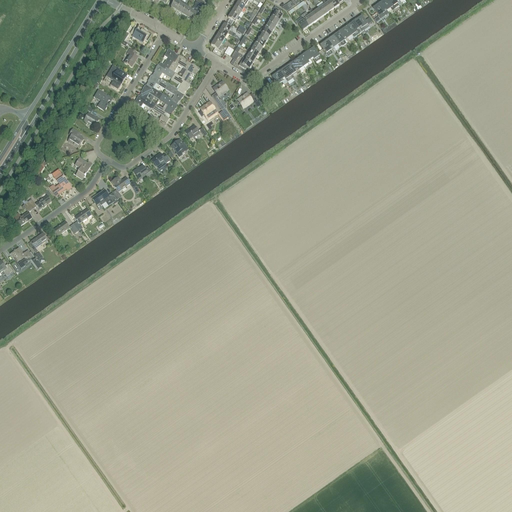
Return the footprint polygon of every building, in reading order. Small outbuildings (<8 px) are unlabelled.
[(181,4),(182,2),(183,1),(181,0),(179,0),(178,2),(175,1),(171,8),(176,11),(181,4)] [(334,9),(329,2),(327,0),(324,0),(322,2),(324,5),(329,12),(334,9)] [(331,0),(329,2),(334,9),(339,5),(335,0),(331,0)] [(392,11),(393,10),(386,0),(384,0),(381,3),(387,11),(390,8),(392,11)] [(394,0),(386,0),(393,10),(395,9),(399,6),(397,4),(394,0)] [(181,14),(186,7),(187,5),(182,2),(181,4),(176,11),(181,14)] [(238,2),(235,8),(242,12),(244,9),(247,10),(248,8),(245,7),(238,2)] [(381,3),(373,8),(381,19),(389,14),(387,11),(381,3)] [(324,16),(329,12),(324,5),(319,9),(324,16)] [(187,18),(191,11),(186,7),(181,14),(187,18)] [(279,22),(282,16),(280,14),(282,11),(275,7),(273,10),(275,12),(272,17),(279,22)] [(239,17),(242,12),(235,8),(231,13),(239,17)] [(319,20),(314,13),(311,9),(309,11),(311,14),(308,16),(313,23),(319,20)] [(319,20),(324,16),(319,9),(314,13),(319,20)] [(192,21),(197,14),(198,11),(196,10),(194,12),(191,11),(187,18),(192,21)] [(240,18),(239,17),(231,13),(228,18),(235,23),(237,20),(238,21),(240,18)] [(308,27),(313,23),(308,16),(303,20),(308,27)] [(359,30),(367,25),(365,22),(362,16),(354,22),(359,30)] [(276,27),(279,22),(272,17),(269,22),(276,27)] [(303,31),(308,27),(303,20),(298,24),(303,31)] [(272,32),(276,27),(269,22),(265,28),(272,32)] [(361,33),(359,30),(354,22),(346,27),(352,36),(353,38),(361,33)] [(224,24),(221,30),(228,34),(231,36),(233,34),(229,32),(231,29),(224,24)] [(148,42),(152,36),(141,29),(140,32),(134,28),(136,26),(135,26),(130,34),(133,36),(132,37),(142,44),(145,39),(148,41),(148,42)] [(344,41),(352,36),(346,27),(338,33),(344,41)] [(261,29),(259,31),(269,37),(272,32),(265,28),(264,31),(261,29)] [(228,34),(221,30),(218,35),(225,39),(228,34)] [(266,43),(269,37),(259,31),(259,32),(262,33),(259,38),(266,43)] [(344,41),(338,33),(333,36),(341,47),(342,46),(343,46),(346,44),(344,41)] [(221,45),(225,39),(218,35),(214,40),(221,45)] [(333,36),(328,40),(334,48),(338,46),(339,48),(341,47),(333,36)] [(262,48),(266,43),(259,38),(255,44),(262,48)] [(214,40),(211,46),(218,50),(221,52),(223,49),(220,47),(221,45),(214,40)] [(326,54),(334,48),(328,40),(320,46),(323,50),(320,52),(325,59),(328,57),(326,54)] [(259,53),(262,48),(255,44),(252,49),(259,53)] [(325,59),(320,52),(317,54),(313,48),(305,54),(311,62),(314,60),(316,63),(321,60),(322,61),(325,59)] [(132,68),(138,58),(135,57),(137,54),(130,49),(127,54),(129,56),(124,63),(132,68)] [(256,59),(259,53),(252,49),(249,54),(256,59)] [(175,63),(179,56),(178,56),(178,57),(175,55),(176,54),(168,50),(164,57),(167,59),(163,65),(160,63),(158,66),(164,70),(165,68),(168,70),(173,62),(175,63)] [(253,64),(256,59),(249,54),(245,60),(253,64)] [(303,67),(311,62),(305,54),(298,59),(303,67)] [(185,70),(189,64),(184,61),(185,60),(179,56),(175,63),(173,62),(168,70),(174,73),(179,66),(185,70)] [(243,58),(239,66),(245,70),(247,68),(249,69),(253,64),(245,60),(243,58)] [(296,73),(303,67),(298,59),(290,64),(296,73)] [(183,81),(189,85),(191,82),(188,80),(192,74),(195,76),(199,69),(192,64),(191,65),(189,64),(185,70),(186,70),(182,78),(184,80),(183,81)] [(292,75),(296,73),(290,64),(285,68),(292,79),(294,78),(292,75)] [(164,70),(158,66),(158,65),(154,72),(155,72),(152,76),(158,80),(159,78),(159,79),(162,74),(171,80),(175,74),(174,73),(168,70),(165,68),(164,70)] [(118,90),(127,76),(113,67),(106,77),(113,81),(110,86),(118,90)] [(287,82),(292,79),(285,68),(280,72),(286,80),(287,82)] [(282,83),(286,80),(280,72),(272,77),(279,88),(283,85),(282,83)] [(184,80),(182,78),(175,74),(171,80),(181,85),(178,90),(177,92),(184,96),(183,95),(185,91),(186,92),(190,85),(189,85),(183,81),(184,80)] [(158,80),(152,76),(151,76),(147,82),(148,83),(146,87),(145,86),(152,90),(153,89),(156,84),(165,90),(168,84),(159,79),(159,78),(158,80)] [(219,97),(228,90),(222,82),(212,89),(216,94),(212,96),(222,111),(224,109),(217,98),(216,99),(216,98),(218,97),(220,99),(219,97)] [(177,92),(178,90),(168,84),(165,90),(174,96),(171,100),(171,102),(177,106),(176,105),(179,101),(180,102),(184,96),(177,92)] [(162,94),(153,89),(152,90),(145,86),(141,92),(142,93),(140,97),(139,96),(138,96),(145,100),(146,99),(149,95),(158,100),(162,94)] [(110,102),(112,99),(98,90),(93,98),(94,98),(100,102),(97,107),(104,112),(109,105),(107,104),(108,101),(110,102)] [(171,102),(171,100),(162,94),(158,100),(168,106),(165,110),(164,112),(170,116),(172,112),(173,112),(177,106),(171,102)] [(252,94),(249,96),(247,94),(237,101),(244,111),(243,109),(253,102),(254,104),(258,102),(252,94)] [(156,105),(146,99),(145,100),(138,96),(134,104),(141,108),(143,105),(152,110),(156,105)] [(201,112),(199,113),(202,117),(204,116),(207,120),(208,121),(218,114),(210,102),(200,109),(201,112)] [(164,112),(165,110),(156,105),(152,110),(161,116),(159,120),(166,124),(171,116),(170,116),(164,112)] [(222,112),(218,115),(223,122),(227,119),(226,117),(222,112)] [(94,128),(99,120),(95,118),(96,118),(95,118),(88,114),(84,121),(88,124),(88,123),(94,127),(94,128)] [(190,140),(199,134),(194,126),(185,133),(190,140)] [(77,150),(83,140),(76,136),(78,133),(72,130),(69,135),(71,136),(68,142),(72,145),(72,144),(74,145),(74,146),(75,146),(78,148),(77,150)] [(179,140),(170,146),(173,150),(173,149),(177,154),(176,154),(179,158),(182,156),(181,154),(188,150),(183,142),(182,143),(179,140)] [(165,164),(169,161),(164,155),(162,157),(160,154),(156,157),(157,157),(151,161),(156,168),(156,167),(159,170),(164,167),(162,164),(164,162),(165,164)] [(85,175),(92,165),(88,162),(87,164),(79,159),(75,166),(80,169),(76,176),(82,180),(84,177),(85,177),(86,175),(85,175)] [(147,178),(153,175),(148,168),(145,170),(143,166),(139,169),(140,169),(134,173),(134,172),(134,173),(139,180),(147,175),(148,177),(147,178)] [(59,185),(54,189),(53,186),(49,188),(56,197),(67,189),(68,191),(71,189),(64,179),(64,178),(63,177),(61,174),(54,178),(59,185)] [(118,177),(111,183),(114,187),(116,190),(112,193),(117,200),(121,197),(118,193),(129,185),(132,190),(136,187),(132,181),(129,183),(126,178),(121,181),(118,177)] [(104,191),(92,199),(96,206),(99,204),(101,206),(111,199),(114,202),(113,203),(117,200),(112,193),(108,196),(104,191)] [(39,211),(51,202),(47,196),(35,205),(39,211)] [(28,203),(32,210),(36,208),(31,201),(32,200),(28,203)] [(24,206),(29,213),(32,210),(28,203),(23,206),(24,206)] [(79,224),(91,216),(87,210),(75,218),(79,224)] [(20,227),(32,219),(28,212),(16,221),(20,227)] [(57,237),(70,228),(65,222),(53,231),(57,237)] [(73,225),(78,232),(82,229),(81,229),(76,222),(73,225)] [(74,235),(78,232),(73,225),(70,227),(75,234),(74,235)] [(36,249),(48,240),(43,234),(31,243),(33,246),(31,247),(30,246),(29,246),(35,254),(38,252),(36,249)] [(26,263),(33,258),(28,251),(23,254),(19,248),(10,255),(17,265),(25,260),(26,263)] [(6,276),(12,272),(7,265),(5,267),(1,261),(0,261),(0,273),(3,271),(6,276)]
